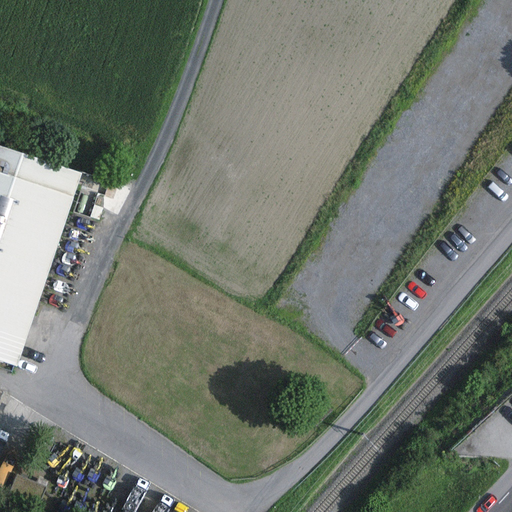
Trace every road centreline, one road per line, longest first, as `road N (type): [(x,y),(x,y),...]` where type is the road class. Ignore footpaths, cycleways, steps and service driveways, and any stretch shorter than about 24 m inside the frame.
road 1 (residential): [(110,240),(63,397),(222,505),(243,510),(273,498),(511,235)]
road 2 (track): [(221,0),(180,120),(110,240)]
